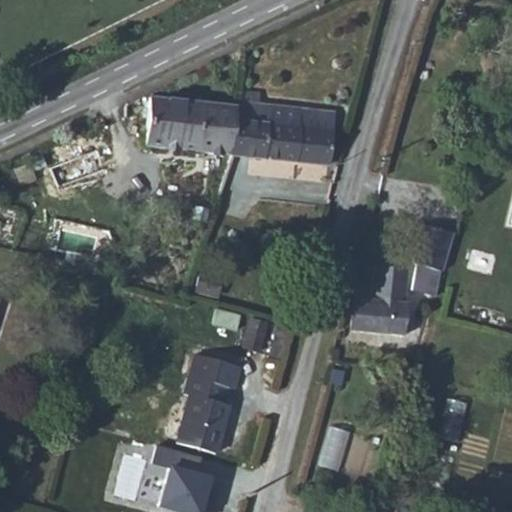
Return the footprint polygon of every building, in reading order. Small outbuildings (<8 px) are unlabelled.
[(242,92),(241,103),(257,104),(259,93),(242,92)] [(143,147),(229,155),(235,106),(148,97),(143,147)] [(241,103),(236,102),(235,106),(229,155),(328,166),(334,112),(257,104),(241,103)] [(27,163),(13,169),(19,184),(33,178),(27,163)] [(207,209),(194,206),(191,220),(204,222),(207,209)] [(452,233),(423,225),(412,264),(415,265),(410,290),(434,297),(439,272),(441,272),(452,233)] [(353,298),(350,331),(402,336),(406,303),(403,302),(406,269),(373,266),(369,299),(353,298)] [(239,316),(214,310),(210,324),(235,331),(239,316)] [(266,323),(250,319),(242,348),(257,353),(266,323)] [(238,367),(194,355),(183,395),(188,396),(183,413),(175,442),(175,444),(214,454),(227,406),(220,404),(224,388),(232,390),(238,367)] [(343,372),(333,369),(329,383),(339,386),(343,372)] [(445,400),(436,437),(455,441),(464,405),(445,400)] [(160,438),(175,442),(183,413),(168,409),(160,438)] [(151,464),(168,469),(157,508),(172,511),(201,511),(211,476),(196,472),(200,457),(156,445),(151,464)]
